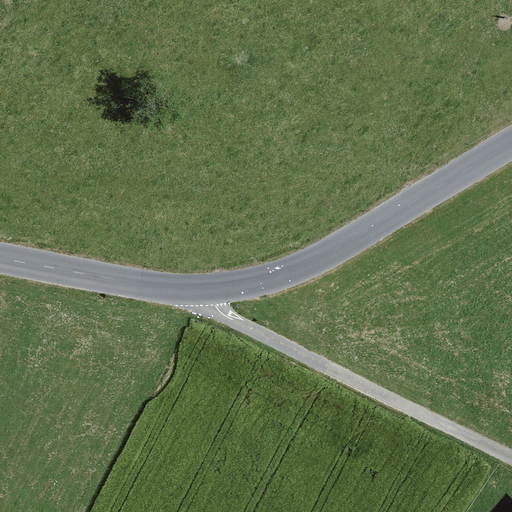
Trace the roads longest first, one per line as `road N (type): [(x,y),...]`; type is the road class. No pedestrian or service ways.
road 1 (residential): [(511,459),(233,321),(204,287)]
road 2 (tertiary): [(511,142),(316,258),(258,281),(204,287)]
road 3 (tertiary): [(204,287),(144,284),(0,256)]
